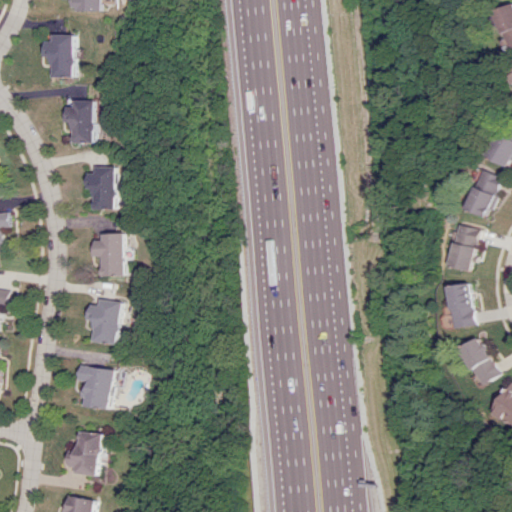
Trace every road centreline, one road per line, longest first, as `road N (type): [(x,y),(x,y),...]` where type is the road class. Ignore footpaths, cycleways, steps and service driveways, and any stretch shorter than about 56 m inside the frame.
road 1 (motorway): [(255,0),(302,511)]
road 2 (motorway): [(339,511),(292,0)]
road 3 (residential): [(0,97),(35,149),(60,245),(24,511)]
